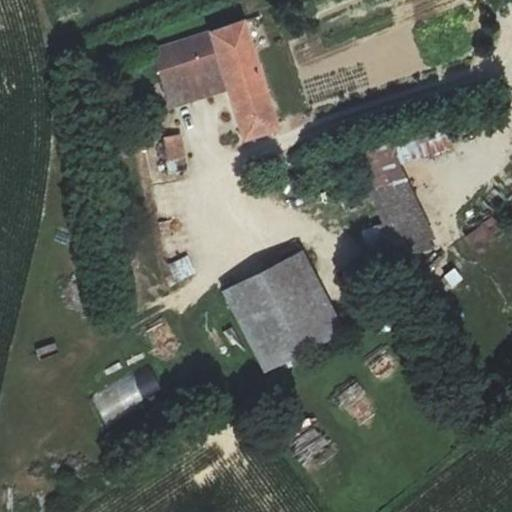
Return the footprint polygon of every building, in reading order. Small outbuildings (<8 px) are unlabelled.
[(229,86),(245,136),(277,126),(244,21),(157,48),(174,103),(229,86)] [(403,256),(432,247),(397,165),(425,153),(430,160),(452,151),(441,127),(361,157),(403,256)] [(182,134),(160,137),(164,161),(185,158),(182,134)] [(176,219),(157,223),(164,256),(183,252),(176,219)] [(187,256),(167,267),(178,285),(197,274),(187,256)] [(302,258),(229,291),(265,370),(338,336),(302,258)] [(201,327),(212,347),(222,342),(211,322),(201,327)] [(150,365),(99,390),(113,419),(164,394),(150,365)] [(355,386),(330,404),(371,458),(395,440),(355,386)] [(98,392),(87,397),(103,429),(113,424),(98,392)] [(312,477),(339,464),(321,428),(294,441),(312,477)]
